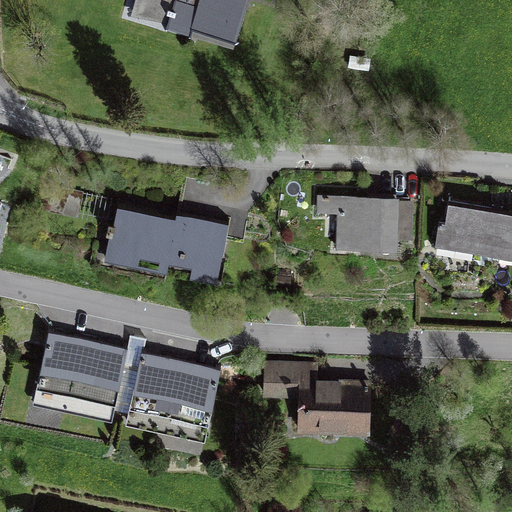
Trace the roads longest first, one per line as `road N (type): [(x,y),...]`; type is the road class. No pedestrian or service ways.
road 1 (residential): [(0,286),(211,333),(511,349)]
road 2 (residential): [(301,160),(116,147),(0,114)]
road 3 (residential): [(301,160),(511,167)]
